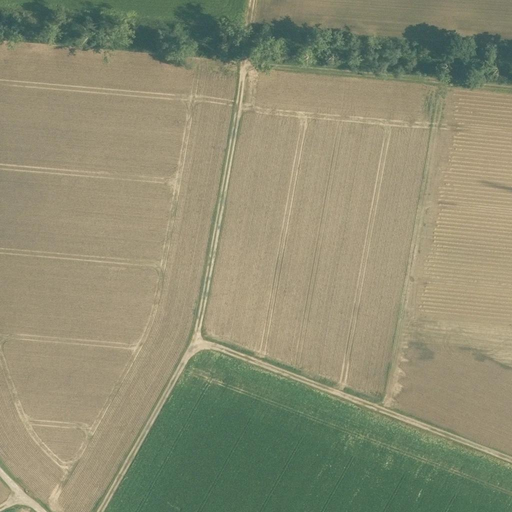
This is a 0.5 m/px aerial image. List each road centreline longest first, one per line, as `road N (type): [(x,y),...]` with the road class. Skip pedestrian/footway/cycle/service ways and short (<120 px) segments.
road 1 (track): [(252,0),(195,341),(98,511)]
road 2 (track): [(195,341),(511,462)]
road 3 (track): [(511,91),(244,68)]
